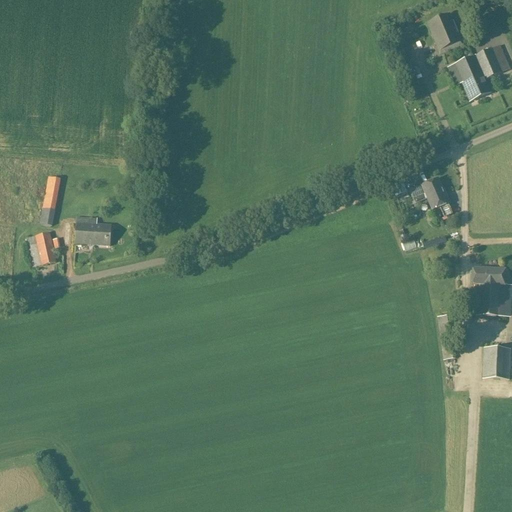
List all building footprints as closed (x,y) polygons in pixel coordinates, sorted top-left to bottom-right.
[(439,53),(461,43),(450,16),(427,25),(439,53)] [(454,83),(460,81),(470,104),(491,95),(486,82),(510,71),(500,48),(448,70),(454,83)] [(49,177),(41,225),(56,227),(63,179),(49,177)] [(422,188),(411,193),(416,205),(428,200),(433,213),(440,209),(445,219),(453,216),(448,206),(450,205),(444,192),(443,193),(438,181),(421,188),(422,188)] [(389,186),(393,197),(407,193),(403,182),(389,186)] [(62,213),(82,213),(82,193),(62,192),(62,213)] [(77,219),(75,246),(110,248),(111,227),(96,226),(97,221),(77,219)] [(50,235),(25,241),(32,270),(57,264),(50,235)] [(473,270),(472,286),(478,287),(477,317),(502,318),(502,307),(509,307),(509,288),(505,287),(506,272),(473,270)] [(484,350),(483,381),(510,382),(511,351),(484,350)]
